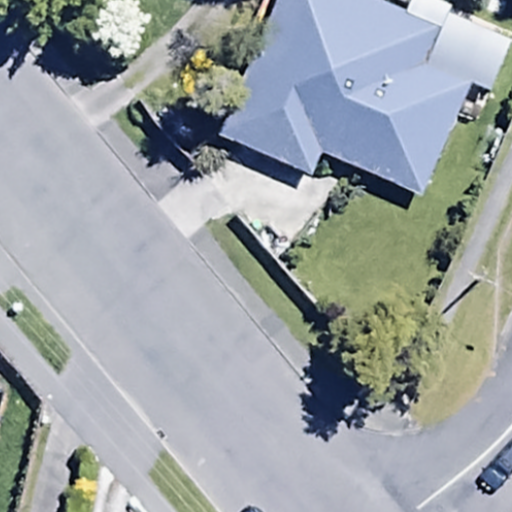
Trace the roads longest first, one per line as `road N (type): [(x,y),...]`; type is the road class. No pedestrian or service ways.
road 1 (residential): [(306,511),(0,140)]
road 2 (residential): [(511,411),(417,511)]
